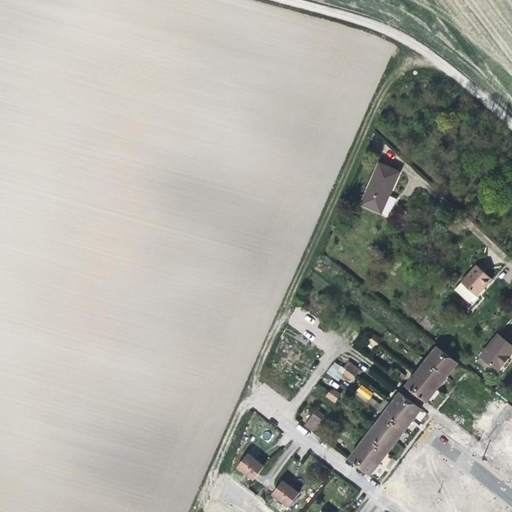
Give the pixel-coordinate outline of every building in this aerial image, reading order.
[(376,163),(358,204),(386,215),(396,192),(388,189),(396,171),(376,163)] [(499,275),(483,260),(469,275),(484,289),(490,284),(499,275)] [(469,275),(461,283),(477,297),(484,289),(469,275)] [(398,306),(395,310),(402,316),(405,312),(398,306)] [(380,328),(377,332),(384,337),(387,334),(380,328)] [(488,352),(506,366),(511,358),(511,333),(509,330),(488,352)] [(374,336),(381,341),(384,337),(377,332),(374,336)] [(425,357),(435,365),(446,352),(436,343),(429,352),(425,357)] [(435,365),(445,373),(448,369),(456,359),(446,352),(435,365)] [(435,365),(425,357),(418,365),(414,369),(424,378),(435,365)] [(356,359),(353,362),(360,368),(363,365),(356,359)] [(349,367),(356,372),(360,368),(353,362),(349,367)] [(445,373),(435,365),(424,378),(434,386),(438,382),(445,373)] [(424,378),(414,369),(411,374),(403,382),(413,390),(424,378)] [(434,386),(424,378),(413,390),(424,399),(432,389),(434,386)] [(338,381),(335,385),(342,390),(345,386),(338,381)] [(332,388),(339,394),(342,390),(335,385),(332,388)] [(366,403),(373,395),(362,385),(355,393),(366,403)] [(325,397),(334,403),(340,395),(331,388),(325,397)] [(390,400),(400,408),(408,397),(398,389),(393,396),(390,400)] [(511,398),(504,392),(501,396),(509,403),(511,399),(511,398)] [(400,408),(410,416),(414,412),(419,406),(408,397),(400,408)] [(381,411),(391,418),(400,408),(390,400),(387,404),(381,411)] [(322,401),(318,406),(325,411),(329,407),(322,401)] [(316,409),(322,415),(325,411),(318,406),(316,409)] [(391,418),(402,427),(408,419),(410,416),(400,408),(391,418)] [(372,422),(382,429),(391,418),(381,411),(375,418),(372,422)] [(495,420),(487,414),(484,418),(492,424),(495,420)] [(382,429),(393,438),(396,434),(402,427),(391,418),(382,429)] [(489,428),(492,424),(484,418),(481,421),(489,428)] [(364,432),(374,440),(382,429),(372,422),(369,425),(364,432)] [(374,440),(384,449),(390,441),(393,438),(382,429),(374,440)] [(356,443),(365,450),(374,440),(364,432),(359,439),(356,443)] [(365,450),(376,459),(378,456),(384,449),(374,440),(365,450)] [(346,454),(356,462),(365,450),(356,443),(354,445),(346,454)] [(471,451),(463,444),(459,448),(467,454),(471,451)] [(249,448),(238,463),(255,476),(265,462),(258,457),(255,455),(256,453),(249,448)] [(464,458),(467,454),(459,448),(457,452),(464,458)] [(356,462),(367,471),(373,462),(376,459),(365,450),(356,462)] [(508,452),(507,451),(500,459),(504,462),(511,454),(508,452)] [(453,472),(445,466),(442,470),(450,476),(453,472)] [(488,474),(492,478),(499,470),(494,466),(488,474)] [(448,479),(450,476),(442,470),(440,473),(448,479)] [(499,470),(492,478),(496,481),(502,473),(499,470)] [(283,477),(273,489),(289,501),(299,487),(294,482),(293,484),(289,481),(283,477)] [(473,501),(482,491),(475,485),(467,479),(458,490),(473,501)] [(437,493),(429,487),(425,491),(433,497),(437,493)] [(464,511),(473,501),(458,490),(449,501),(455,507),(461,511),(464,511)] [(430,501),(433,497),(425,491),(422,495),(430,501)] [(486,511),(488,511),(496,502),(490,497),(482,491),(473,501),(486,511)] [(486,511),(473,501),(464,511),(486,511)] [(508,511),(503,507),(496,502),(488,511),(508,511)]
